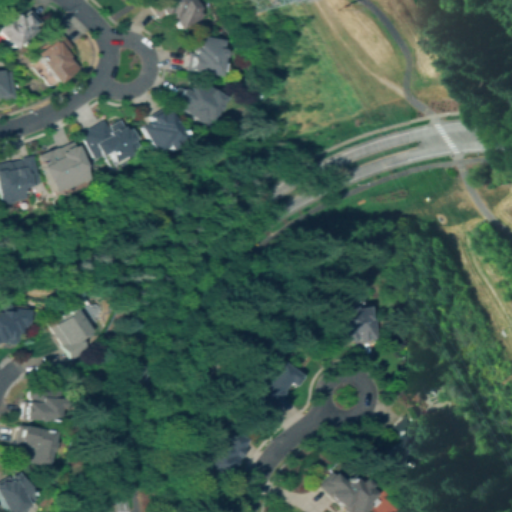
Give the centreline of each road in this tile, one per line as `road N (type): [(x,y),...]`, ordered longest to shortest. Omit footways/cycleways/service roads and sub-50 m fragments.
road 1 (tertiary): [(511,123),(438,127),(374,142),(269,192),(212,235),(163,294),(129,355),(111,398),(94,511)]
road 2 (tertiary): [(118,511),(118,458),(133,396),(162,335),(216,260),(276,211),(349,173),(450,145),(511,144)]
road 3 (residential): [(0,131),(48,114),(103,79),(105,40),(68,0)]
road 4 (residential): [(321,403),(320,390),(337,371),(362,379),(365,405),(356,415),(330,414),(321,403)]
road 5 (residential): [(243,511),(264,461),(324,407)]
road 6 (residential): [(96,85),(129,91),(149,67),(134,41),(104,38)]
